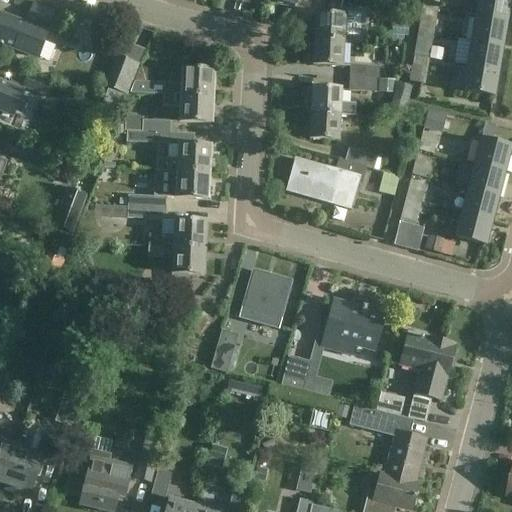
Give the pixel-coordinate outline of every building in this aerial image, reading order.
[(423,0),(422,7),(437,10),(438,0),(423,0)] [(477,16),(507,21),(510,0),(467,0),(465,14),(477,16)] [(26,22),(47,31),(48,27),(55,10),(34,3),(27,19),(26,22)] [(341,13),(316,12),(315,19),(311,21),(311,27),(315,29),(315,37),(363,39),(365,8),(341,7),(341,13)] [(45,34),(23,25),(0,15),(0,43),(38,59),(38,57),(43,43),(46,34),(45,34)] [(421,15),(418,33),(433,36),(436,17),(421,15)] [(477,16),(472,42),(503,47),(507,21),(477,16)] [(403,37),(404,29),(392,28),(392,37),(390,37),(390,41),(391,41),(392,41),(403,41),(403,37)] [(344,41),(314,40),(313,66),(343,68),(344,41)] [(417,40),(414,57),(429,60),(432,43),(417,40)] [(472,42),(468,66),(498,71),(503,47),(472,42)] [(130,94),(164,96),(213,99),(215,66),(213,66),(213,55),(201,54),(201,65),(180,64),(179,83),(147,81),(151,70),(140,66),(130,94)] [(129,96),(130,94),(140,66),(141,65),(117,56),(105,87),(129,96)] [(413,65),(410,81),(425,83),(428,67),(413,65)] [(349,78),(379,79),(380,67),(350,66),(349,78)] [(498,71),(468,66),(464,93),(494,98),(498,71)] [(26,77),(23,86),(46,95),(50,86),(26,77)] [(379,79),(349,78),(349,90),(379,91),(379,79)] [(22,91),(0,82),(0,113),(11,118),(14,111),(19,98),(22,91)] [(398,84),(393,106),(405,108),(410,86),(398,84)] [(129,96),(105,87),(101,96),(125,106),(129,96)] [(312,90),(311,115),(340,115),(355,116),(356,103),(341,102),(341,91),(312,90)] [(213,99),(164,96),(163,106),(179,107),(179,123),(212,124),(213,99)] [(428,111),(424,128),(442,133),(446,116),(428,111)] [(340,115),(311,115),(310,141),(339,142),(340,115)] [(142,131),(169,133),(170,123),(143,121),(142,131)] [(169,133),(142,131),(127,130),(126,142),(168,145),(169,133)] [(422,134),(418,150),(433,154),(438,138),(422,134)] [(3,141),(0,148),(0,150),(25,160),(28,151),(3,141)] [(481,141),(475,165),(504,173),(511,148),(481,141)] [(169,172),(210,174),(211,148),(178,146),(178,157),(156,156),(155,171),(169,172)] [(366,168),(378,171),(381,160),(349,151),(345,162),(366,168)] [(416,158),(412,174),(427,178),(431,162),(416,158)] [(364,175),(366,168),(345,162),(338,160),(335,173),(296,162),(288,191),(349,208),(357,182),(362,183),(364,175)] [(475,165),(468,189),(498,197),(504,173),(475,165)] [(210,174),(169,172),(168,183),(167,183),(166,199),(129,197),(128,207),(167,209),(167,199),(208,201),(210,174)] [(394,198),(399,177),(383,173),(381,180),(377,194),(394,198)] [(409,183),(405,199),(420,203),(425,187),(409,183)] [(498,197),(468,189),(462,214),(491,222),(498,197)] [(66,190),(53,226),(72,233),(85,197),(66,190)] [(414,227),(420,203),(405,199),(399,223),(414,227)] [(167,209),(128,207),(127,220),(166,222),(167,209)] [(491,222),(462,214),(453,212),(450,222),(459,224),(455,239),(485,247),(491,222)] [(149,245),(206,248),(207,221),(175,220),(174,236),(150,235),(149,245)] [(399,223),(393,245),(417,252),(423,229),(414,227),(399,223)] [(445,240),(429,236),(425,250),(441,254),(445,240)] [(206,248),(149,245),(149,257),(173,258),(172,287),(189,288),(189,275),(205,275),(206,248)] [(466,272),(470,261),(448,252),(444,264),(466,272)] [(59,259),(47,254),(43,265),(55,270),(59,259)] [(253,272),(240,318),(277,328),(285,298),(282,297),(287,282),(253,272)] [(148,289),(146,301),(185,309),(188,297),(148,289)] [(354,350),(373,354),(384,315),(335,302),(321,349),(352,358),(354,350)] [(227,375),(238,336),(221,332),(210,370),(227,375)] [(409,336),(400,367),(420,372),(417,385),(443,392),(455,347),(429,340),(428,341),(409,336)] [(391,347),(388,361),(396,363),(399,349),(391,347)] [(303,392),(311,362),(289,356),(281,386),(303,392)] [(0,370),(0,398),(9,374),(0,370)] [(262,391),(230,383),(229,391),(260,399),(262,391)] [(64,391),(54,424),(70,429),(81,397),(64,391)] [(376,411),(401,417),(405,400),(381,394),(376,411)] [(351,410),(338,406),(335,417),(348,420),(351,410)] [(354,406),(353,409),(351,421),(349,425),(395,437),(385,477),(416,485),(427,442),(409,437),(414,420),(408,419),(401,417),(376,411),(354,406)] [(408,419),(414,420),(425,423),(428,412),(410,408),(408,419)] [(0,485),(1,486),(14,448),(1,443),(4,434),(1,433),(4,423),(0,421),(0,485)] [(162,437),(150,435),(145,456),(157,459),(162,437)] [(14,448),(1,486),(6,487),(5,491),(23,497),(25,494),(30,496),(41,466),(44,467),(53,440),(41,436),(37,445),(34,444),(30,453),(14,448)] [(141,455),(135,480),(151,484),(157,459),(145,456),(141,455)] [(81,499),(79,508),(95,511),(114,511),(117,499),(124,500),(132,467),(102,460),(95,460),(89,464),(88,471),(70,467),(63,495),(81,499)] [(267,471),(257,469),(254,482),(264,484),(267,471)] [(165,499),(172,474),(158,471),(152,496),(165,499)] [(413,511),(420,486),(416,485),(385,477),(379,475),(375,494),(368,492),(362,511),(392,511),(393,509),(406,511),(413,511)] [(233,492),(228,511),(242,511),(247,496),(233,492)] [(309,511),(311,506),(312,503),(300,500),(296,511),(309,511)] [(193,511),(195,509),(168,502),(165,511),(193,511)]
